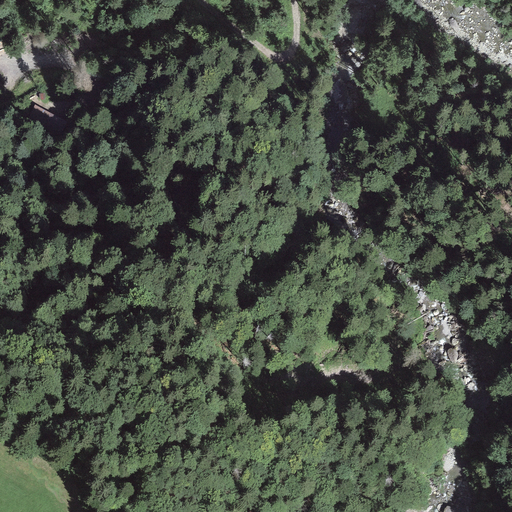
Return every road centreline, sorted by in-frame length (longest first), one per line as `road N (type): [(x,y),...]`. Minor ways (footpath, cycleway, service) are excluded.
road 1 (track): [(202,0),(281,60),(296,49),(295,0)]
road 2 (track): [(0,58),(67,66),(93,82),(93,97),(58,108)]
